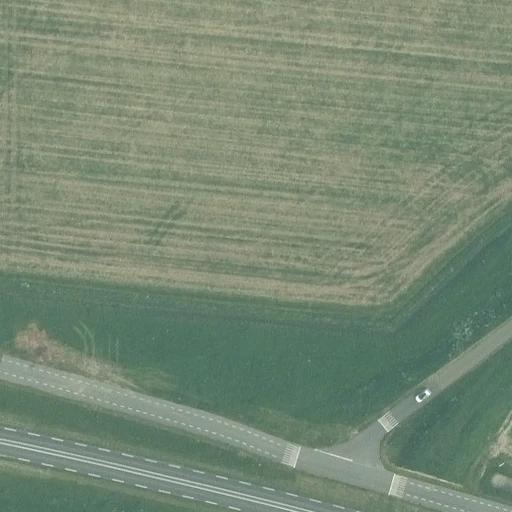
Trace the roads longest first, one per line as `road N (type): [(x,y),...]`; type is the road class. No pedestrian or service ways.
road 1 (unclassified): [(344,471),(0,365)]
road 2 (primary): [(298,511),(0,442)]
road 3 (unclassified): [(511,329),(381,426),(344,471)]
road 4 (unclassified): [(484,511),(344,471)]
